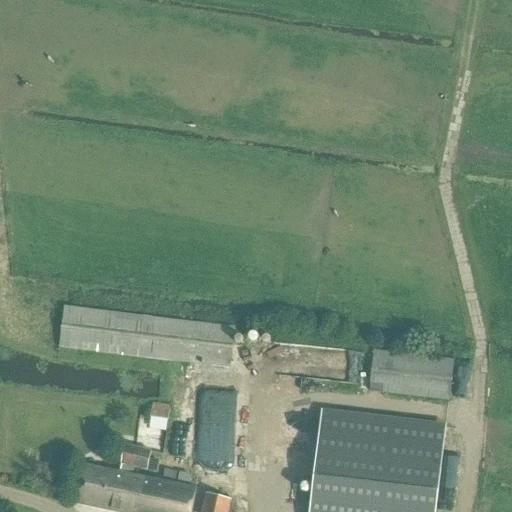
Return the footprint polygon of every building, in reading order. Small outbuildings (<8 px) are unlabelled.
[(229,369),(234,330),(63,309),(58,348),(229,369)] [(368,393),(448,402),(452,362),(373,353),(368,393)] [(167,421),(169,409),(152,406),(150,417),(167,421)] [(434,511),(446,427),(322,414),(311,495),(308,511),(434,511)] [(146,472),(149,452),(123,446),(118,467),(120,467),(119,473),(83,466),(75,506),(106,511),(137,511),(144,479),(132,477),(133,469),(146,472)] [(153,472),(155,460),(148,459),(146,471),(153,472)] [(165,470),(163,478),(174,480),(176,473),(165,470)] [(144,479),(137,511),(189,511),(194,489),(144,479)] [(226,511),(229,502),(205,497),(201,511),(226,511)]
